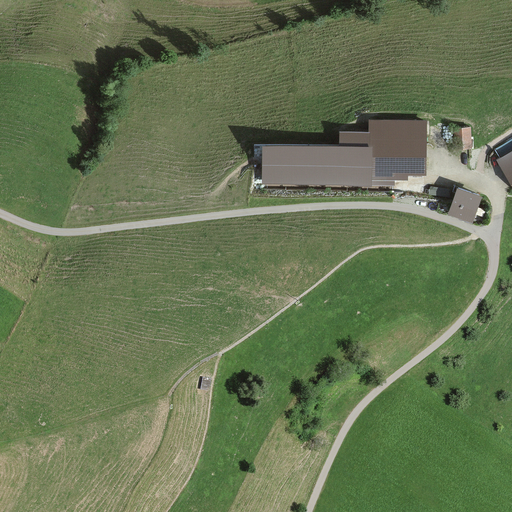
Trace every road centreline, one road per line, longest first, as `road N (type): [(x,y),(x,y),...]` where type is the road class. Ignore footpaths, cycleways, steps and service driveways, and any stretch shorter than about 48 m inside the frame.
road 1 (track): [(309,511),(357,409),(478,300),(493,266),(488,238),(428,212),(387,205),(75,233),(48,233),(0,212)]
road 2 (track): [(511,134),(481,161),(498,214),(488,238)]
